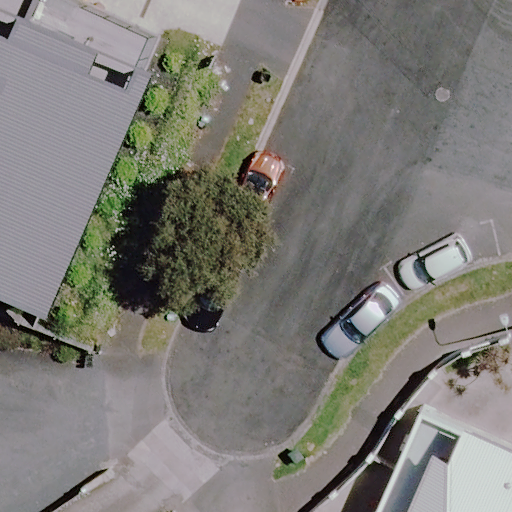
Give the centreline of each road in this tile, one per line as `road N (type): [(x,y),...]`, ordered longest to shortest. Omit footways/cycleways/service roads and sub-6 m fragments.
road 1 (residential): [(386,83),(277,340)]
road 2 (residential): [(511,136),(386,83)]
